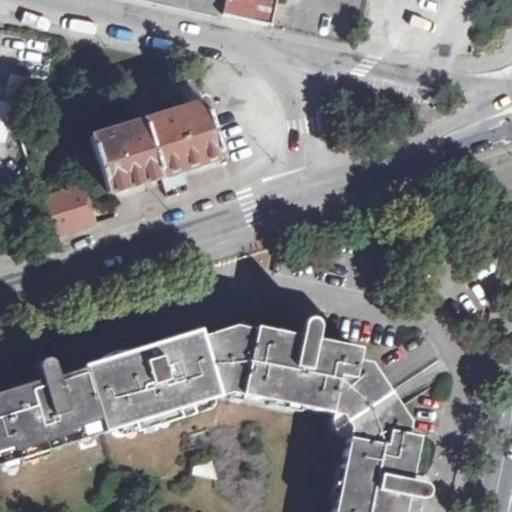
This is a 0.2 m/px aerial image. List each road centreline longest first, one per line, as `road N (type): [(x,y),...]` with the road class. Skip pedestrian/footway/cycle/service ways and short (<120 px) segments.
road 1 (unclassified): [(0,293),(315,189)]
road 2 (unclassified): [(30,0),(273,49)]
road 3 (unclassified): [(511,85),(273,49)]
road 4 (unclassified): [(315,189),(459,136)]
road 5 (unclassified): [(273,49),(293,76),(315,189)]
